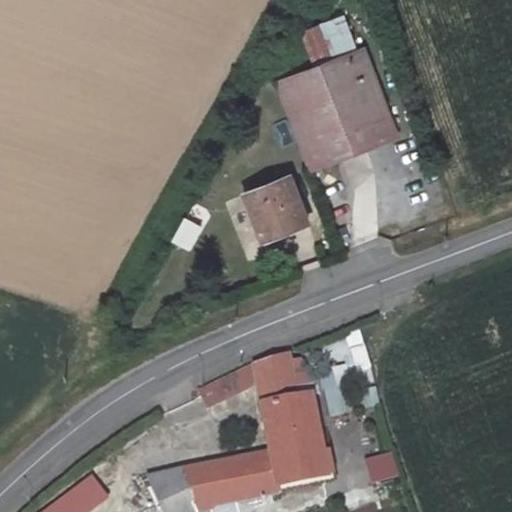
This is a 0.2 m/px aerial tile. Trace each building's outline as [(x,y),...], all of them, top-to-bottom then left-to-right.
[(339,16),(299,33),(312,67),(352,49),(339,16)] [(312,67),(276,82),(309,167),(393,132),(359,47),(352,49),(312,67)] [(308,221),(290,176),(243,194),(261,239),(308,221)] [(187,247),(199,226),(185,218),(174,240),(187,247)] [(184,468),(147,477),(160,505),(163,511),(244,511),(267,505),(264,495),(279,492),(278,485),(287,484),(327,476),(312,394),(317,393),(315,382),(310,383),(293,386),(289,361),(288,353),(254,364),(257,383),(271,451),(184,468)] [(305,358),(289,361),(293,386),(310,383),(305,358)] [(367,362),(333,370),(336,389),(373,381),(367,362)] [(254,364),(198,390),(207,408),(257,383),(254,364)] [(327,476),(287,484),(288,489),(327,481),(327,476)] [(85,511),(103,498),(88,477),(41,511),(85,511)]
